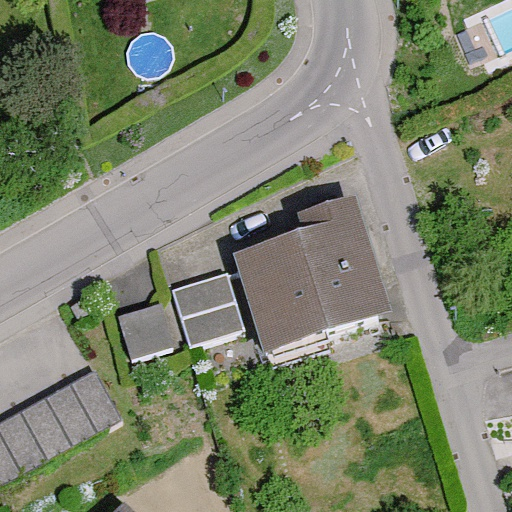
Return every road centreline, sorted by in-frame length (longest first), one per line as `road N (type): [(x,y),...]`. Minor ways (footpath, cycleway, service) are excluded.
road 1 (residential): [(354,57),(486,511)]
road 2 (residential): [(354,57),(231,159),(0,299)]
